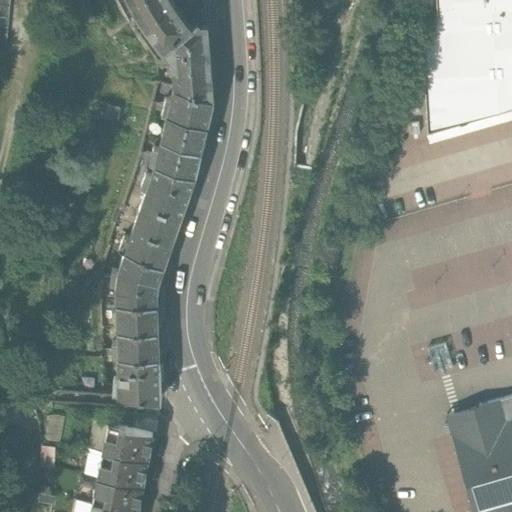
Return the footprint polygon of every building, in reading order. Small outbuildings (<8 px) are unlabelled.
[(170,0),(138,0),(128,6),(138,21),(147,35),(158,49),(168,62),(197,33),(187,22),(178,10),(170,0)] [(490,0),(435,0),(436,13),(422,47),(426,132),(429,141),(500,121),(497,111),(490,0)] [(511,0),(490,0),(497,111),(500,121),(511,117),(511,0)] [(215,95),(209,32),(202,33),(199,31),(197,33),(168,62),(171,87),(215,95)] [(215,95),(171,87),(168,101),(162,100),(159,114),(170,117),(209,127),(215,95)] [(209,127),(170,117),(167,126),(163,125),(158,141),(165,143),(202,153),(209,127)] [(202,153),(165,143),(162,153),(155,151),(151,166),(159,169),(195,178),(202,153)] [(195,178),(159,169),(154,182),(148,180),(144,193),(150,195),(146,205),(183,217),(195,178)] [(183,217),(146,205),(141,220),(135,218),(132,228),(137,230),(133,242),(170,255),(183,217)] [(160,286),(170,255),(133,242),(132,246),(127,244),(123,255),(128,257),(122,275),(160,286)] [(118,297),(118,311),(156,309),(156,303),(160,286),(122,275),(118,288),(112,288),(112,297),(118,297)] [(109,322),(110,337),(117,337),(158,335),(156,309),(118,311),(119,322),(109,322)] [(158,335),(117,337),(117,347),(110,347),(111,363),(119,363),(159,361),(158,335)] [(159,361),(119,363),(119,387),(113,386),(112,402),(159,406),(161,395),(159,361)] [(511,511),(511,395),(446,414),(472,511),(511,511)] [(152,437),(107,429),(102,455),(147,464),(152,437)] [(147,464),(102,455),(97,481),(142,490),(147,464)] [(137,511),(142,490),(97,481),(92,507),(116,511),(137,511)]
